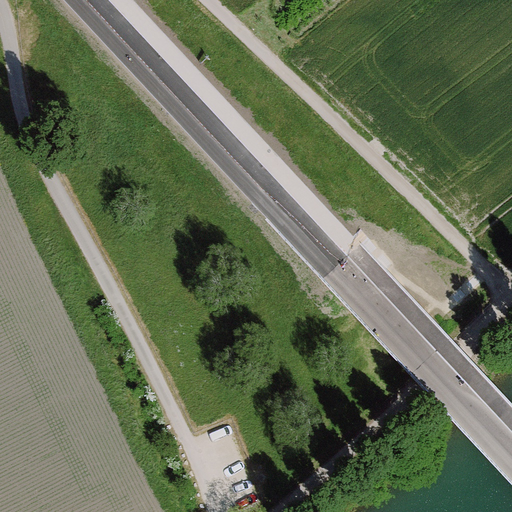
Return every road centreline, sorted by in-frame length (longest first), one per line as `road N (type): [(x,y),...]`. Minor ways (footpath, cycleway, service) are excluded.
road 1 (secondary): [(88,0),(511,457)]
road 2 (track): [(511,311),(282,511)]
